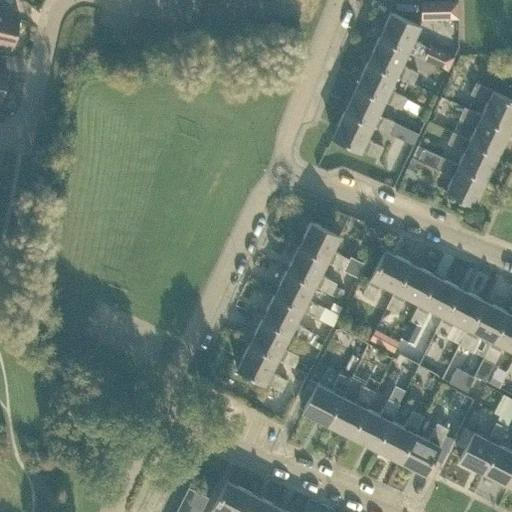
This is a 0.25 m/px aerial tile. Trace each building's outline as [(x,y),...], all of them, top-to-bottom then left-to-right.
[(457,0),(420,2),(420,20),(458,19),(457,0)] [(0,42),(12,45),(19,16),(0,11),(0,42)] [(390,12),(378,37),(406,51),(423,58),(428,47),(411,39),(418,25),(390,12)] [(406,51),(378,37),(366,62),(395,75),(412,83),(417,72),(400,64),(406,51)] [(428,47),(423,58),(447,70),(452,58),(428,47)] [(395,75),(366,62),(355,86),(383,100),(383,99),(400,107),(405,97),(388,89),(395,75)] [(466,79),(457,75),(452,86),(461,90),(466,79)] [(511,99),(475,82),(470,93),(487,101),(480,115),(509,129),(511,121),(511,99)] [(383,100),(355,86),(343,111),(372,124),(371,125),(388,133),(394,121),(377,113),(383,100)] [(421,106),(406,99),(402,107),(417,115),(421,106)] [(497,153),(509,129),(480,115),(456,103),(451,114),(458,118),(475,126),(469,139),(468,140),(497,153)] [(343,111),(331,136),(377,158),(382,147),(365,138),(371,125),(372,124),(343,111)] [(486,178),(497,153),(468,140),(469,139),(452,132),(447,143),(464,151),(457,164),(457,165),(486,178)] [(474,203),(486,178),(457,165),(457,164),(422,148),(417,145),(403,173),(412,177),(418,166),(414,164),(417,159),(452,175),(445,190),(474,203)] [(338,235),(310,221),(298,246),(326,260),(326,261),(356,276),(364,261),(350,254),(347,258),(331,250),(338,235)] [(326,260),(298,246),(285,270),(314,285),(313,285),(330,293),(335,282),(319,274),(326,261),(326,260)] [(393,290),(408,261),(384,249),(361,294),(372,300),(381,283),(393,290)] [(433,274),(408,261),(393,290),(394,290),(385,307),(396,312),(404,296),(417,302),(418,303),(433,274)] [(314,285),(285,270),(273,295),(301,309),(301,310),(317,318),(323,307),(306,299),(313,285),(314,285)] [(457,287),(433,274),(418,303),(417,302),(409,319),(420,324),(428,308),(442,315),(443,315),(457,287)] [(433,331),(445,337),(453,321),(466,327),(467,327),(482,299),(457,287),(443,315),(442,315),(433,331)] [(301,309),(273,295),(261,319),(289,333),(288,334),(305,342),(310,331),(294,323),(301,310),(301,309)] [(458,343),(469,349),(477,333),(490,339),(491,340),(506,311),(482,299),(467,327),(466,327),(458,343)] [(491,340),(490,339),(482,356),(473,375),(483,380),(501,345),(511,350),(511,314),(506,311),(491,340)] [(289,333),(261,319),(248,343),(276,357),(276,358),(293,367),(298,355),(282,347),(288,334),(289,333)] [(420,326),(410,321),(402,338),(411,343),(420,326)] [(310,331),(305,342),(312,345),(317,335),(310,331)] [(276,357),(248,343),(236,368),(281,391),(286,380),(270,371),(276,358),(276,357)] [(455,367),(448,381),(466,391),(473,376),(455,367)] [(302,411),(326,423),(341,395),(350,379),(339,373),(330,390),(316,382),(302,411)] [(326,423),(351,436),(365,407),(366,408),(375,391),(379,383),(370,378),(365,386),(363,385),(355,402),(341,395),(326,423)] [(316,382),(309,379),(302,392),(309,396),(316,382)] [(245,400),(255,407),(260,398),(249,392),(245,400)] [(458,459),(483,472),(497,445),(497,444),(506,428),(511,415),(511,397),(503,393),(492,412),(498,415),(494,422),(486,439),(472,432),(458,459)] [(351,436),(375,448),(390,419),(390,420),(398,403),(387,398),(379,414),(366,408),(365,407),(351,436)] [(375,448),(399,460),(414,432),(415,432),(423,416),(412,410),(403,426),(390,420),(390,419),(375,448)] [(436,423),(428,439),(415,432),(414,432),(399,460),(424,473),(432,458),(444,434),(447,428),(436,423)] [(463,449),(471,431),(462,427),(454,444),(463,449)] [(453,438),(444,434),(432,458),(441,462),(453,438)] [(511,449),(511,451),(497,445),(483,472),(508,484),(511,475),(511,449)] [(241,511),(251,493),(226,480),(209,511),(241,511)] [(207,497),(188,487),(182,498),(202,507),(207,497)] [(271,511),(275,505),(251,493),(241,511),(271,511)] [(185,511),(199,511),(202,507),(182,498),(177,508),(185,511)]
